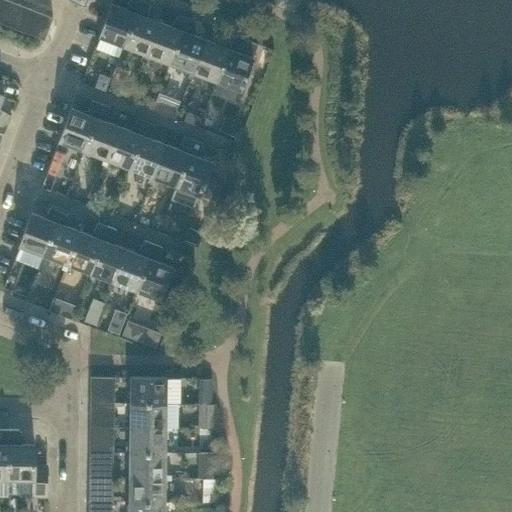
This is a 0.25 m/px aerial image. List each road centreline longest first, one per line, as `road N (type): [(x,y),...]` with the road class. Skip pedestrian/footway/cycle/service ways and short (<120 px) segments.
road 1 (unclassified): [(331,365),(318,511)]
road 2 (residential): [(0,202),(45,77)]
road 3 (residential): [(71,400),(65,344),(0,313)]
